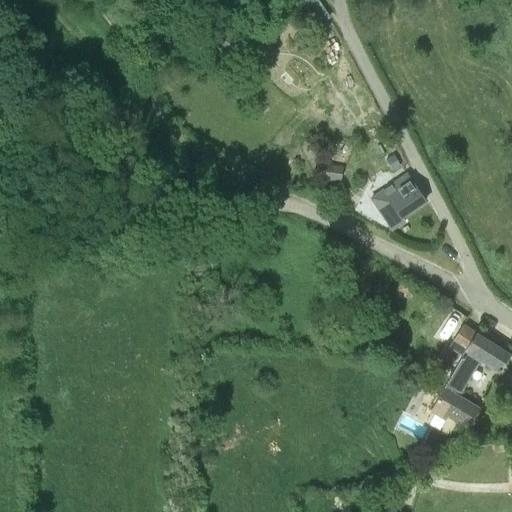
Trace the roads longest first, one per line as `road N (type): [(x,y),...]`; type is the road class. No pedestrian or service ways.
road 1 (unclassified): [(479,295),(339,0)]
road 2 (track): [(96,0),(120,27),(137,79),(166,123),(286,204)]
road 3 (track): [(0,233),(131,257),(184,244),(268,206)]
road 4 (unclassified): [(268,206),(294,205),(479,295)]
